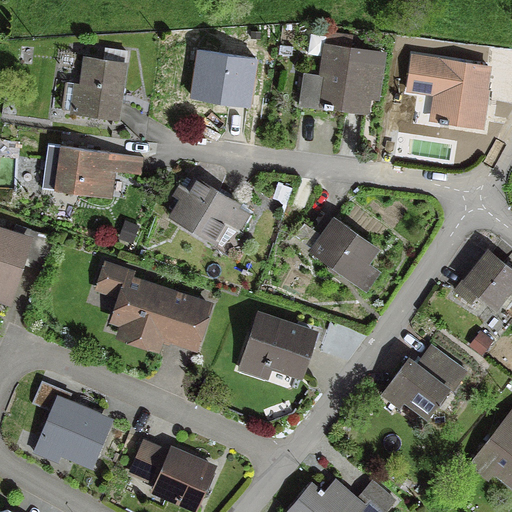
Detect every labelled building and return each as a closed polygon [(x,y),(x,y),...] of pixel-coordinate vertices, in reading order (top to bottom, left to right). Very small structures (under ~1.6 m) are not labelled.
[(325,45),(319,77),(302,74),(297,105),(322,109),(322,108),(330,109),(330,107),(363,112),(367,84),(364,84),(369,52),(347,49),(349,39),(327,35),(326,45),(325,45)] [(191,96),(228,102),(245,105),(252,60),(197,52),(191,96)] [(60,110),(115,118),(123,64),(82,58),(79,84),(64,82),(60,110)] [(481,90),(482,84),(485,67),(440,60),(435,94),(442,95),(439,119),(437,118),(437,123),(445,124),(446,122),(478,127),(482,99),(480,99),(481,90)] [(138,175),(141,157),(64,147),(57,191),(104,198),(109,171),(138,175)] [(236,208),(238,205),(194,178),(186,192),(179,187),(174,196),(181,200),(171,218),(210,242),(222,224),(238,234),(249,216),(236,208)] [(372,248),(333,221),(312,251),(330,264),(327,269),(333,273),(337,268),(364,287),(374,272),(361,263),(372,248)] [(0,302),(5,304),(21,257),(42,264),(53,238),(13,225),(10,234),(0,231),(0,302)] [(511,272),(487,253),(463,282),(492,305),(511,280),(511,272)] [(123,323),(120,331),(155,343),(159,331),(168,334),(166,337),(193,346),(206,306),(126,279),(128,273),(103,265),(101,273),(125,281),(112,319),(123,323)] [(307,348),(312,334),(256,315),(243,356),(298,374),(307,348)] [(450,391),(464,372),(428,346),(415,364),(406,358),(385,387),(425,417),(446,388),(450,391)] [(54,397),(40,430),(31,451),(56,462),(59,453),(91,466),(108,426),(77,413),(79,408),(54,397)] [(511,405),(473,456),(511,486),(511,405)] [(165,495),(193,507),(210,468),(169,450),(166,455),(141,444),(129,473),(167,489),(165,495)] [(382,511),(392,500),(369,480),(354,499),(336,484),(324,498),(319,494),(322,491),(318,488),(316,490),(308,484),(283,511),(355,511),(358,509),(361,511),(382,511)]
